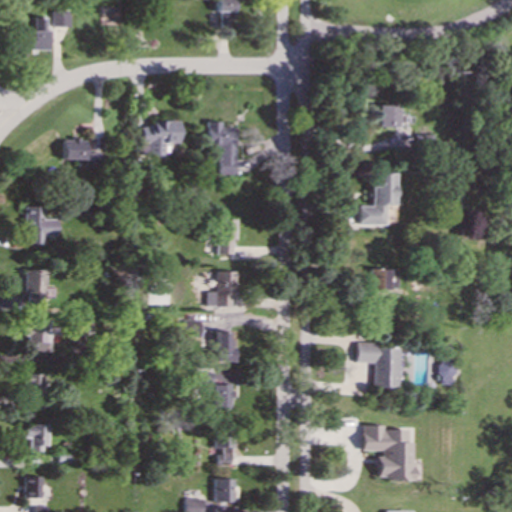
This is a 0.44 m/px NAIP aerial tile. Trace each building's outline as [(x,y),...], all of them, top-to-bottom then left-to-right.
[(231,0),(214,0),(214,12),(218,12),(218,27),(231,27),(231,0)] [(67,27),(66,8),(49,8),(50,28),(67,27)] [(23,50),(45,50),(44,16),(32,17),(32,30),(22,30),(23,50)] [(373,105),(373,129),(393,129),(392,104),(373,105)] [(177,144),(178,120),(149,120),(149,126),(140,126),(139,155),(164,156),(164,144),(177,144)] [(232,175),(234,126),(219,126),(219,121),(204,121),(203,146),(216,146),(215,174),(232,175)] [(60,158),(82,158),(82,139),(60,138),(60,158)] [(99,152),(82,152),(82,167),(99,167),(99,152)] [(390,172),(367,171),(366,205),(355,205),(355,224),(381,224),(381,205),(389,205),(390,172)] [(21,205),(22,243),(40,243),(40,235),(53,234),(53,218),(40,218),(40,205),(21,205)] [(231,218),(212,218),(212,253),(228,253),(228,239),(231,239),(231,218)] [(393,268),(366,267),(365,289),(392,290),(393,268)] [(24,303),(41,303),(41,269),(21,268),(21,291),(24,292),(24,303)] [(227,306),(227,294),(231,294),(231,270),(212,270),(212,291),(203,291),(202,306),(227,306)] [(32,352),(47,352),(48,330),(43,330),(44,318),(24,318),(24,341),(32,342),(32,352)] [(91,319),(66,318),(65,336),(90,337),(91,319)] [(198,319),(180,318),(179,336),(197,337),(198,319)] [(230,361),(231,338),(225,338),(226,330),(213,329),(212,361),(230,361)] [(390,387),(391,371),(398,371),(398,348),(371,348),(371,342),(352,341),(352,362),(369,362),(368,386),(390,387)] [(436,384),(451,383),(449,354),(435,354),(436,384)] [(39,372),(20,373),(21,409),(40,408),(39,372)] [(44,422),(21,422),(21,437),(26,437),(26,448),(44,448),(44,422)] [(357,449),(373,449),(373,478),(408,479),(408,473),(414,473),(414,466),(406,466),(406,441),(401,441),(401,429),(377,429),(377,424),(357,424),(357,449)] [(212,447),(214,446),(215,464),(232,464),(231,431),(211,432),(212,447)] [(39,511),(39,475),(20,475),(20,498),(27,498),(27,511),(39,511)] [(210,500),(231,501),(231,493),(236,493),(236,486),(230,486),(230,477),(211,476),(210,500)] [(181,511),(200,511),(200,498),(182,497),(181,511)]
